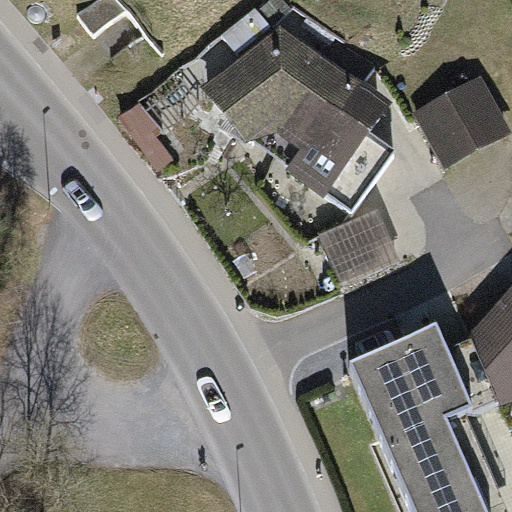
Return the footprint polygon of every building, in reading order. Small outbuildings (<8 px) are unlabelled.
[(116,0),(97,0),(78,15),(94,37),(126,12),(116,0)] [(227,119),(237,131),(241,129),(246,132),(261,120),(308,155),(294,175),(352,217),(394,158),(368,139),(381,123),(351,101),(375,68),(338,40),(325,43),(312,61),(281,40),(268,50),(266,48),(239,69),(241,71),(210,96),(227,119)] [(417,116),(445,166),(505,133),(477,82),(417,116)] [(237,131),(227,119),(219,130),(246,149),(251,144),(294,175),(308,155),(261,120),(246,132),(241,129),(237,131)] [(321,238),(342,287),(396,263),(375,215),(321,238)] [(511,303),(475,345),(502,406),(508,403),(511,398),(511,303)] [(502,406),(475,345),(446,358),(437,336),(350,374),(410,511),(482,511),(447,430),(466,422),(502,406)] [(504,511),(466,422),(447,430),(482,511),(504,511)]
